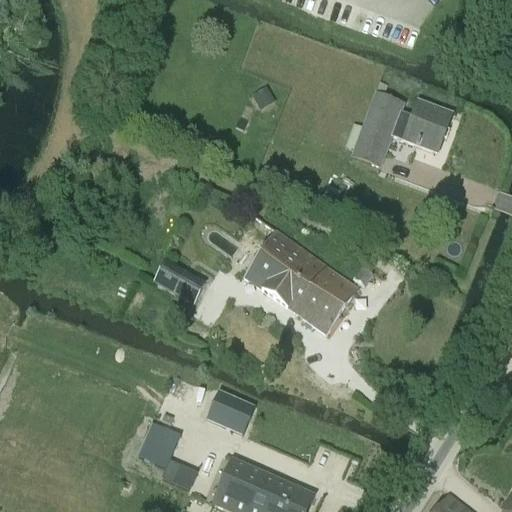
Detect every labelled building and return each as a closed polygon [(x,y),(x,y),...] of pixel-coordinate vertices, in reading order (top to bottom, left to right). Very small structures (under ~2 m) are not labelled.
[(511,78),(511,61),(500,58),(495,72),(511,78)] [(383,100),(387,89),(379,86),(375,97),(383,100)] [(260,111),(273,103),(266,91),(253,99),(260,111)] [(436,157),(451,119),(417,106),(411,121),(400,116),(403,108),(383,100),(375,97),(351,161),(379,172),(391,140),(436,157)] [(260,257),(243,280),(326,339),(358,293),(276,236),(260,257)] [(193,308),(204,287),(165,266),(154,288),(193,308)] [(363,291),(372,279),(361,271),(353,283),(363,291)] [(254,411),(218,396),(207,424),(242,439),(254,411)] [(154,423),(138,460),(151,466),(166,472),(182,434),(154,423)] [(231,463),(212,508),(220,511),(266,511),(279,483),(231,463)] [(279,483),(266,511),(308,511),(314,499),(279,483)] [(511,511),(511,496),(502,511),(511,511)] [(464,511),(448,499),(437,511),(464,511)]
